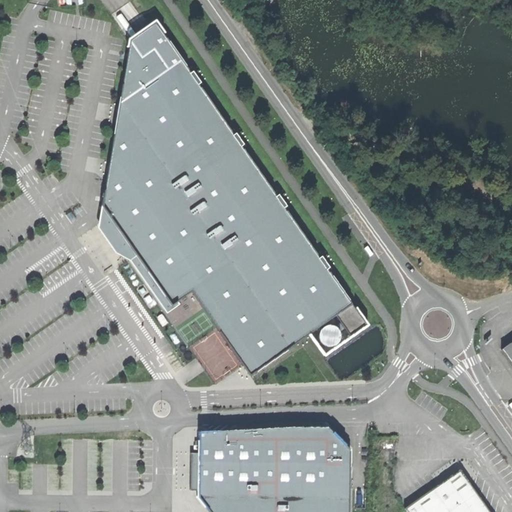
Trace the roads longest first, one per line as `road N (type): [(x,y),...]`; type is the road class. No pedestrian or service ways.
road 1 (secondary): [(328,170),(209,0)]
road 2 (secondary): [(442,296),(415,278),(328,170)]
road 3 (secondary): [(328,170),(411,313)]
